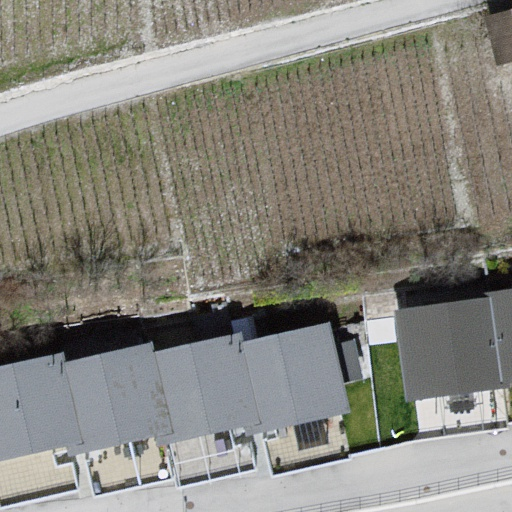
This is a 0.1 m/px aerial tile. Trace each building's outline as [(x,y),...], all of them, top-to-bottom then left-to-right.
[(511,26),(501,29),(511,56),(511,26)] [(511,319),(509,306),(402,322),(425,404),(511,395),(511,319)] [(374,427),(341,335),(262,354),(290,441),(374,427)] [(257,347),(173,363),(199,452),(290,441),(262,354),(257,347)] [(166,356),(82,375),(114,460),(199,452),(173,363),(166,356)] [(114,460),(82,375),(79,362),(0,381),(0,462),(4,475),(114,460)]
